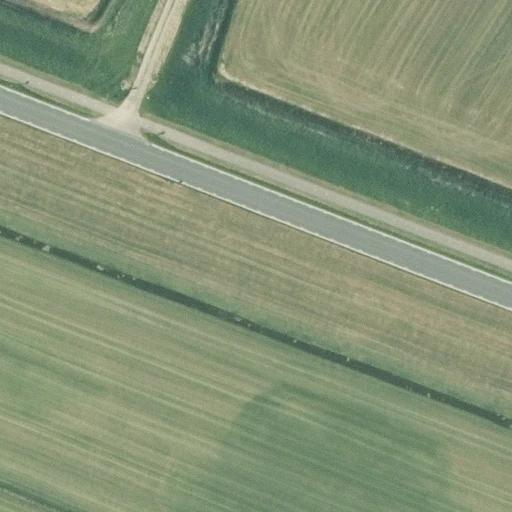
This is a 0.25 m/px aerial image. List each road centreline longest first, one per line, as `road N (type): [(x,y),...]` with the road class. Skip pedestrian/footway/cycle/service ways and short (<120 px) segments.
road 1 (secondary): [(511,300),(116,146)]
road 2 (unclassified): [(116,146),(175,0)]
road 3 (secondary): [(116,146),(0,102)]
